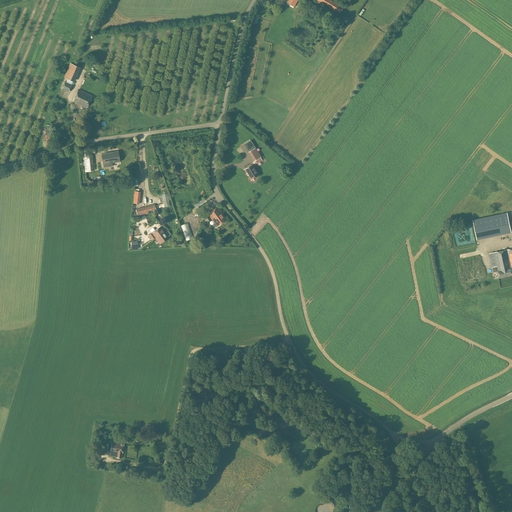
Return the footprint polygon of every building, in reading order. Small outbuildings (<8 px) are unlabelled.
[(344,8),(330,0),(316,0),(340,14),(344,8)] [(80,68),(70,63),(64,77),(74,82),(80,68)] [(65,82),(62,89),(69,93),(72,85),(65,82)] [(80,105),(85,93),(78,90),(73,101),(80,105)] [(92,96),(85,93),(80,105),(87,108),(92,96)] [(261,157),(255,148),(249,152),(254,161),(261,157)] [(102,154),(104,167),(112,166),(112,163),(120,162),(118,151),(102,154)] [(92,155),(83,156),(85,172),(94,171),(92,155)] [(259,175),(252,165),(244,170),(251,180),(254,183),(260,179),(258,175),(259,175)] [(162,195),(164,207),(170,206),(169,200),(170,200),(168,193),(162,195)] [(138,215),(139,214),(140,216),(147,214),(146,212),(150,211),(150,213),(155,212),(155,210),(156,210),(154,204),(136,209),(138,215)] [(217,207),(208,214),(214,224),(216,227),(226,220),(217,207)] [(209,221),(203,212),(199,215),(206,224),(209,221)] [(504,233),(511,231),(511,223),(509,212),(500,214),(504,233)] [(192,239),(189,223),(181,225),(185,241),(192,239)] [(156,238),(165,232),(161,227),(149,235),(152,240),(155,237),(156,238)] [(169,237),(165,232),(156,238),(160,244),(169,237)] [(511,274),(511,248),(489,253),(492,268),(497,266),(497,269),(505,267),(505,269),(507,269),(508,275),(511,274)] [(497,266),(492,268),(493,273),(497,272),(499,277),(508,275),(507,269),(505,269),(505,267),(497,269),(497,266)] [(123,445),(120,444),(121,443),(112,442),(111,451),(117,452),(116,458),(121,459),(123,445)]
